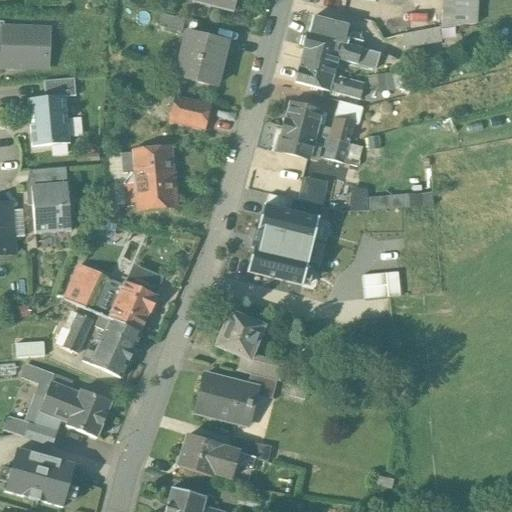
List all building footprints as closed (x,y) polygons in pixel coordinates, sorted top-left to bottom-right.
[(235,0),(194,0),(194,2),(232,11),(235,0)] [(442,0),(441,29),(475,25),(476,0),(442,0)] [(185,20),(161,15),(158,28),(182,33),(185,20)] [(348,27),(312,18),(307,36),(306,38),(302,37),(299,46),(304,47),(303,50),(304,50),(301,60),(335,69),(337,60),(357,65),(375,70),(379,57),(360,52),(363,42),(359,34),(353,33),(346,37),(348,27)] [(3,29),(2,29),(1,56),(1,67),(48,69),(49,36),(30,35),(30,30),(3,29)] [(439,29),(401,36),(404,50),(441,43),(439,29)] [(225,43),(187,34),(176,79),(178,80),(179,75),(193,78),(192,83),(214,88),(220,65),(218,65),(223,44),(225,45),(225,43)] [(335,69),(301,60),(299,70),(298,70),(294,84),(359,101),(364,85),(333,77),(335,69)] [(74,80),(43,82),(45,99),(65,97),(65,98),(75,97),(74,80)] [(45,99),(27,100),(32,148),(69,145),(65,98),(65,97),(45,99)] [(210,106),(175,97),(169,123),(204,132),(210,106)] [(362,109),(338,102),(334,119),(353,124),(353,125),(357,126),(362,109)] [(321,111),(289,103),(282,128),(348,144),(353,125),(353,124),(334,119),(331,131),(317,127),(321,111)] [(383,113),(371,111),(368,125),(381,127),(383,113)] [(348,144),(282,128),(276,152),(309,161),(313,145),(326,149),(323,160),(343,165),(348,144)] [(170,148),(132,151),(133,160),(135,198),(137,212),(175,210),(170,148)] [(133,160),(106,162),(107,176),(112,176),(112,192),(112,200),(120,199),(135,198),(133,160)] [(321,206),(328,183),(304,176),(298,199),(321,206)] [(68,181),(30,185),(34,231),(72,228),(68,181)] [(350,210),(417,207),(416,194),(367,196),(367,187),(349,188),(350,210)] [(112,192),(101,191),(100,206),(119,209),(120,199),(112,200),(112,192)] [(289,212),(291,202),(267,196),(248,274),(302,288),(319,220),(289,212)] [(2,210),(2,206),(0,206),(0,256),(14,255),(10,212),(6,213),(2,210)] [(119,209),(100,206),(100,223),(116,225),(119,209)] [(107,282),(78,269),(63,301),(99,317),(107,320),(114,304),(100,298),(107,282)] [(155,299),(123,285),(114,304),(107,320),(138,334),(147,316),(149,314),(155,301),(155,299)] [(92,322),(77,316),(77,317),(71,314),(66,325),(72,327),(70,332),(84,339),(92,322)] [(263,328),(229,314),(215,348),(240,358),(249,362),(251,357),(263,328)] [(107,320),(99,317),(94,328),(104,333),(99,343),(130,357),(140,335),(107,320)] [(68,337),(60,333),(55,345),(77,355),(84,339),(70,332),(68,337)] [(43,343),(15,345),(16,359),(44,357),(43,343)] [(130,357),(99,343),(94,354),(87,351),(82,362),(120,380),(130,357)] [(283,365),(251,357),(249,362),(240,358),(236,372),(250,375),(276,382),(279,383),(283,365)] [(71,383),(40,371),(36,381),(41,383),(36,395),(44,398),(50,383),(68,390),(71,383)] [(276,382),(250,375),(247,387),(258,390),(256,396),(271,400),(276,382)] [(247,387),(203,376),(194,413),(248,427),(256,396),(258,390),(247,387)] [(110,403),(80,391),(79,394),(68,390),(50,383),(44,398),(38,413),(60,422),(66,424),(65,427),(95,439),(110,403)] [(60,422),(38,413),(33,427),(27,439),(51,447),(60,422)] [(33,427),(8,418),(4,432),(27,439),(33,427)] [(221,447),(187,436),(180,458),(181,458),(178,468),(211,478),(212,475),(231,481),(239,455),(239,454),(227,450),(220,448),(221,447)] [(259,445),(230,438),(227,450),(239,454),(239,455),(255,460),(259,445)] [(272,448),(259,445),(255,460),(267,463),(272,448)] [(29,454),(15,451),(13,459),(27,462),(29,454)] [(74,465),(37,455),(35,464),(27,462),(13,459),(8,480),(29,485),(27,493),(64,503),(74,465)] [(203,499),(173,490),(171,489),(171,491),(167,506),(164,511),(215,511),(202,508),(205,500),(206,499),(204,498),(203,499)] [(261,499),(239,494),(237,505),(259,510),(261,499)]
